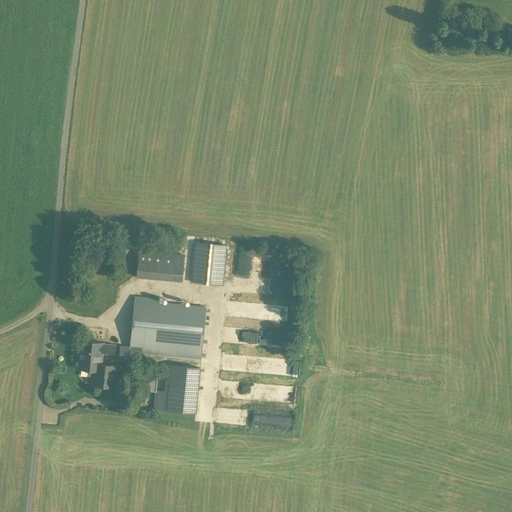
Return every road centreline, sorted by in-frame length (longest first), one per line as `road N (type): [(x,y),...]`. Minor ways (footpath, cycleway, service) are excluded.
road 1 (unclassified): [(48,303),(83,0)]
road 2 (unknown): [(48,303),(93,319),(108,316),(130,288),(213,292),(206,406)]
